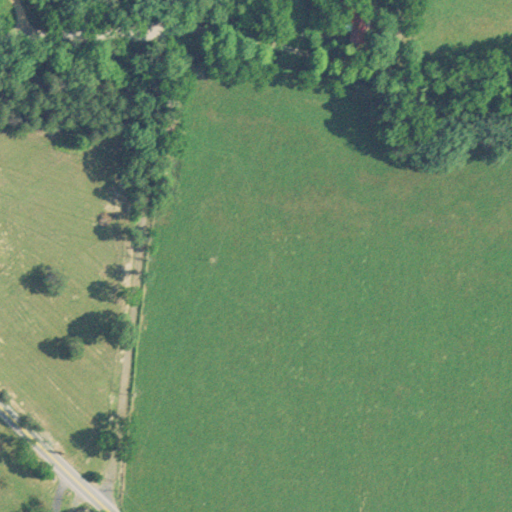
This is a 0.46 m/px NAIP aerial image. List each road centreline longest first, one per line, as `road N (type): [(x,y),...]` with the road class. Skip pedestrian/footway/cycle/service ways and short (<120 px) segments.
road 1 (residential): [(105,509),(143,215)]
road 2 (residential): [(0,43),(171,28)]
road 3 (secondary): [(108,511),(0,406)]
